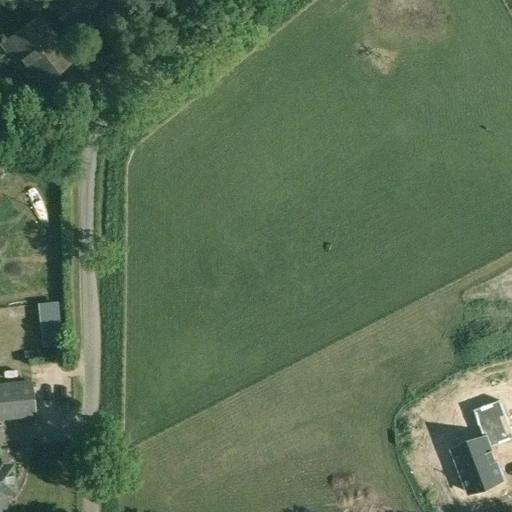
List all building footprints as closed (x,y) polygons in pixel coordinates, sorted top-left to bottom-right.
[(66,29),(103,0),(55,0),(48,6),(66,29)] [(35,88),(71,60),(37,17),(1,45),(35,88)] [(57,303),(39,305),(43,345),(61,343),(57,303)] [(0,387),(0,419),(35,416),(32,384),(0,387)] [(453,450),(470,493),(503,480),(490,447),(511,438),(511,431),(500,400),(474,410),(485,438),(453,450)] [(0,468),(0,511),(3,511),(3,502),(6,502),(4,481),(12,480),(10,467),(0,468)]
